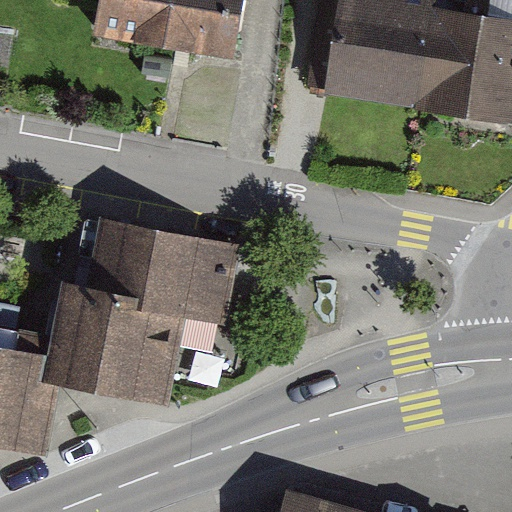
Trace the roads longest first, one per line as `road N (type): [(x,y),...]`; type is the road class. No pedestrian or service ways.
road 1 (residential): [(511,255),(0,152)]
road 2 (secondary): [(511,364),(417,378),(284,420),(57,511)]
